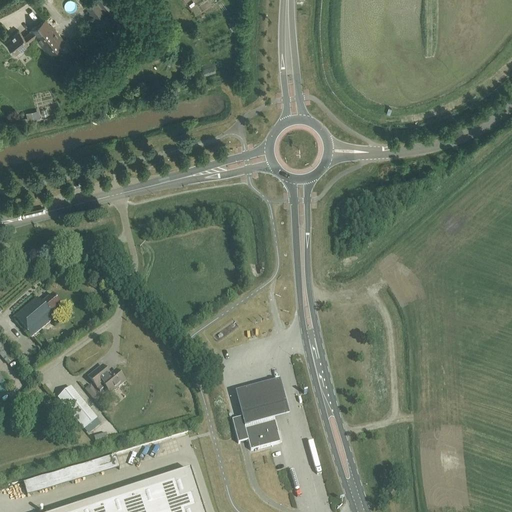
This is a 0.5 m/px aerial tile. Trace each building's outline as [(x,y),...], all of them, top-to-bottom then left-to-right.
[(119,0),(94,0),(94,1),(93,0),(91,0),(83,7),(95,22),(104,14),(103,13),(119,0)] [(117,30),(106,16),(81,36),(92,50),(117,30)] [(50,26),(45,19),(30,31),(31,32),(23,38),(19,31),(5,42),(15,55),(28,44),(28,43),(35,38),(48,55),(64,42),(51,25),(50,26)] [(61,307),(52,295),(41,304),(36,299),(14,318),(31,338),(53,319),(51,316),(61,307)] [(15,360),(0,341),(0,355),(8,365),(15,360)] [(45,358),(41,353),(32,360),(36,365),(45,358)] [(125,382),(115,371),(106,379),(98,369),(88,378),(99,392),(104,388),(110,394),(125,382)] [(280,382),(235,394),(242,418),(245,428),(245,430),(274,423),(289,419),(280,382)] [(93,386),(89,390),(100,402),(104,398),(93,386)] [(97,419),(71,388),(57,399),(83,430),(97,419)] [(232,421),(238,444),(248,441),(250,451),(280,443),(274,423),(245,430),(245,428),(242,418),(232,421)] [(115,458),(23,486),(27,499),(119,472),(115,458)] [(203,511),(190,471),(64,511),(203,511)]
